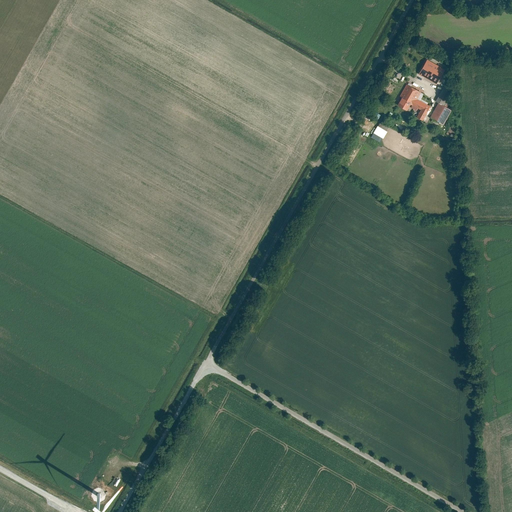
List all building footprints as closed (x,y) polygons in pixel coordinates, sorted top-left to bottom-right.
[(446,70),(428,60),(419,75),(437,86),(446,70)] [(422,93),(406,84),(398,97),(401,99),(397,106),(406,111),(410,105),(412,106),(411,109),(419,113),(416,118),(422,122),(431,107),(418,100),(422,93)] [(435,102),(438,103),(446,107),(454,92),(443,86),(435,102)] [(446,107),(438,103),(430,119),(444,126),(452,111),(446,107)] [(371,137),(381,143),(387,131),(378,126),(371,137)]
